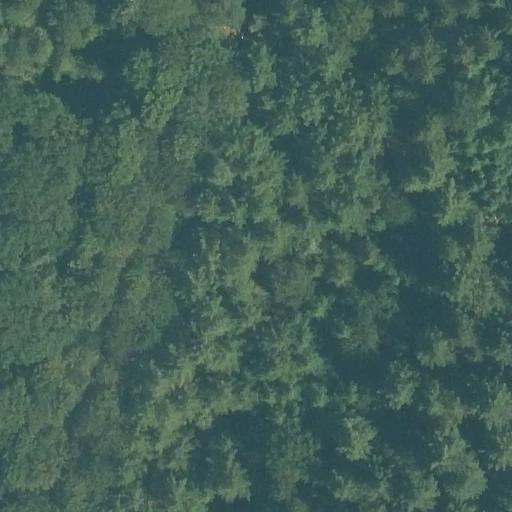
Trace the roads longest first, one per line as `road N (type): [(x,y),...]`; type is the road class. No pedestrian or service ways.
road 1 (track): [(52,0),(187,41),(32,511)]
road 2 (track): [(0,48),(168,100)]
